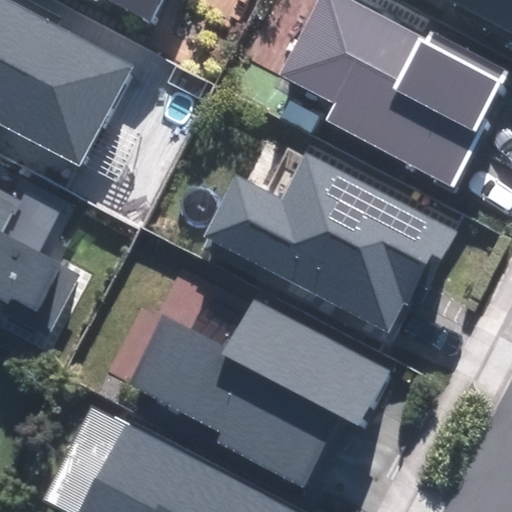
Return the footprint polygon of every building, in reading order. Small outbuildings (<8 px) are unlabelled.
[(129,64),(3,0),(0,0),(0,123),(78,163),(129,64)] [(160,0),(111,0),(150,20),(160,0)] [(426,37),(353,0),(316,0),(280,72),(338,101),(328,120),(451,183),(507,75),(428,34),(426,37)] [(511,0),(458,0),(511,27),(511,0)] [(451,237),(305,163),(283,204),(239,181),(208,240),(389,333),(415,282),(425,287),(451,237)] [(0,302),(49,327),(77,273),(45,256),(70,208),(29,187),(19,204),(0,194),(0,302)] [(162,318),(129,381),(222,428),(216,440),(302,484),(337,414),(358,425),(386,371),(249,300),(223,350),(162,318)] [(294,511),(124,425),(79,511),(294,511)]
